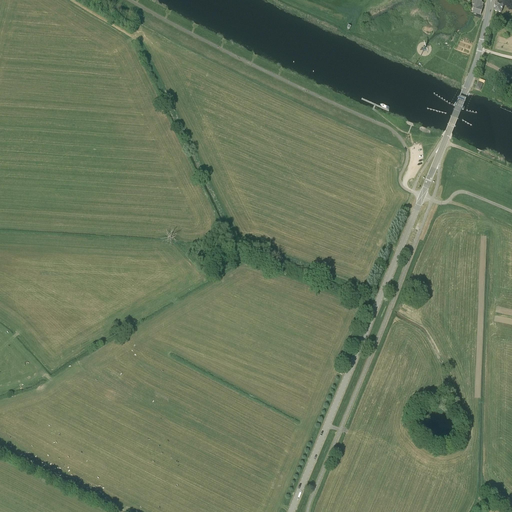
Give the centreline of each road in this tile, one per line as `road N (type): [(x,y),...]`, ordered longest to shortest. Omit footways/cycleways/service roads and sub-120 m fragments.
road 1 (secondary): [(290,511),(421,196)]
road 2 (secondary): [(421,196),(489,5)]
